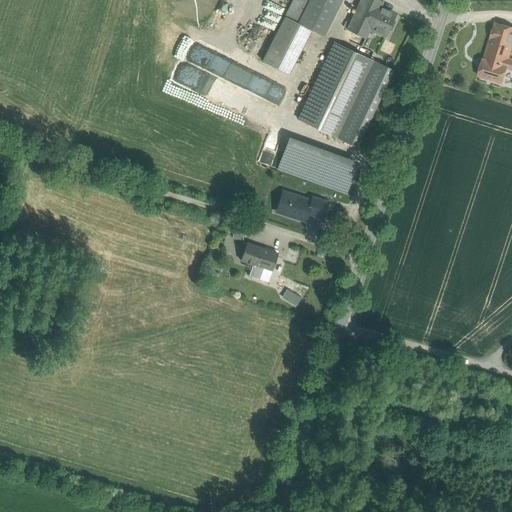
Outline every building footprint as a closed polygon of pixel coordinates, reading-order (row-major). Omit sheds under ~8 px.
[(293,0),(285,17),(298,23),(310,1),(310,0),(293,0)] [(310,0),(310,1),(328,11),(334,0),(333,0),(310,0)] [(340,4),(334,0),(328,11),(336,14),(341,4),(340,4)] [(383,1),(380,0),(359,0),(346,29),(365,39),(370,28),(380,7),(383,1)] [(328,11),(310,1),(298,23),(312,30),(325,37),(336,15),(336,14),(328,11)] [(380,7),(370,28),(385,35),(395,14),(380,7)] [(298,23),(285,17),(262,61),(289,75),(312,30),(298,23)] [(511,44),(511,27),(495,23),(495,24),(490,38),(484,59),(483,59),(478,75),(502,83),(506,68),(511,69),(511,59),(508,58),(511,44)] [(373,61),(334,43),(308,98),(347,116),(373,61)] [(347,116),(337,138),(356,147),(393,70),(373,61),(347,116)] [(347,116),(308,98),(298,119),(337,138),(347,116)] [(356,167),(287,142),(277,169),(346,194),(356,167)] [(328,203),(312,197),(311,200),(283,191),(278,205),(287,208),(285,214),(305,221),(308,213),(323,218),(328,203)] [(259,247),(246,243),(240,260),(253,264),(259,247)] [(278,254),(259,247),(253,264),(251,270),(261,273),(263,267),(272,270),(278,254)] [(249,264),(245,276),(259,281),(260,279),(249,275),(252,265),(249,264)] [(301,298),(286,289),(282,296),(297,305),(301,298)]
